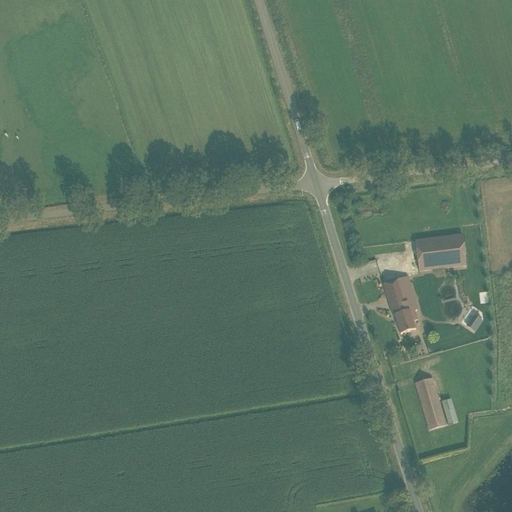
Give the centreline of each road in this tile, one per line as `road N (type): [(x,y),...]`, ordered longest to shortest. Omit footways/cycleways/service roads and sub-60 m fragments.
road 1 (unclassified): [(415,511),(314,181)]
road 2 (unclassified): [(0,219),(314,181)]
road 3 (track): [(314,181),(511,160)]
road 4 (unclassified): [(314,181),(258,0)]
